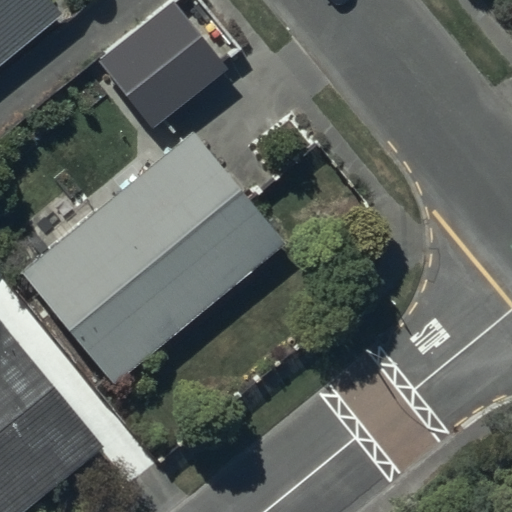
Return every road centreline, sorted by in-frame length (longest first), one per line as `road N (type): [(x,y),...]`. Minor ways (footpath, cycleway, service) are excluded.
road 1 (residential): [(511,308),(264,511)]
road 2 (residential): [(342,0),(511,206)]
